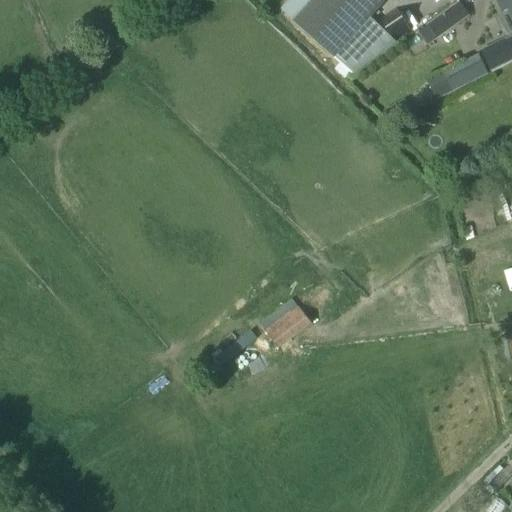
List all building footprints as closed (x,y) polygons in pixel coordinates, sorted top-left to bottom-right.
[(289,0),(280,10),(293,23),(354,77),(397,44),(370,18),(385,0),(289,0)] [(511,10),(511,0),(496,0),(504,14),(511,10)] [(459,2),(426,26),(437,40),(469,16),(459,2)] [(511,35),(480,51),(491,73),(511,62),(511,35)] [(427,83),(436,100),(489,74),(480,57),(427,83)] [(431,98),(422,103),(424,108),(434,103),(431,98)] [(279,350),(311,325),(297,307),(265,332),(279,350)]
